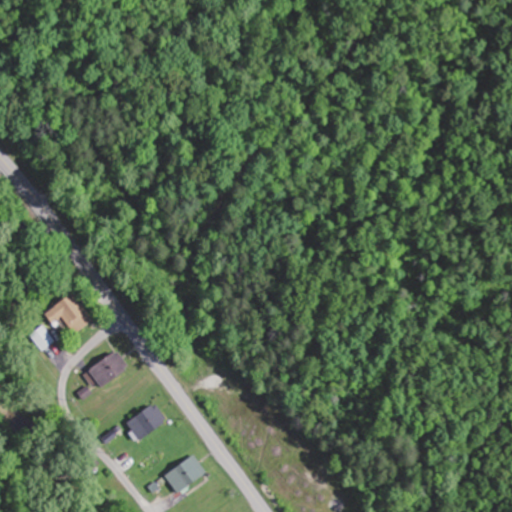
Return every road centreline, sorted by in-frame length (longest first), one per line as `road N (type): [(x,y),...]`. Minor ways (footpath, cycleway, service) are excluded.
road 1 (tertiary): [(263,511),(0,158)]
road 2 (residential): [(146,511),(68,411),(61,389),(83,348),(125,321)]
